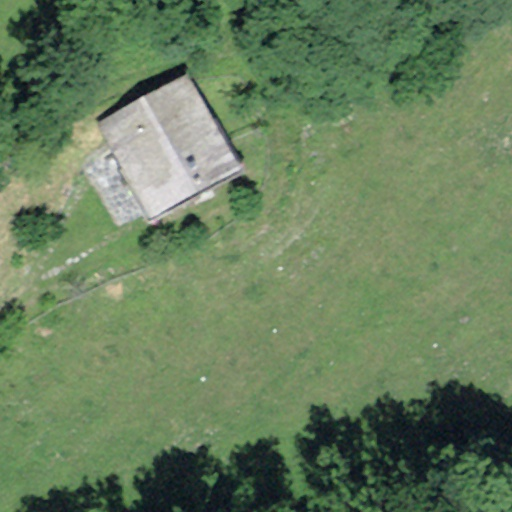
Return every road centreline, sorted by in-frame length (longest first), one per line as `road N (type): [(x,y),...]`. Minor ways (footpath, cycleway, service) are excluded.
road 1 (track): [(253,0),(216,43),(0,143)]
road 2 (track): [(161,236),(0,324)]
